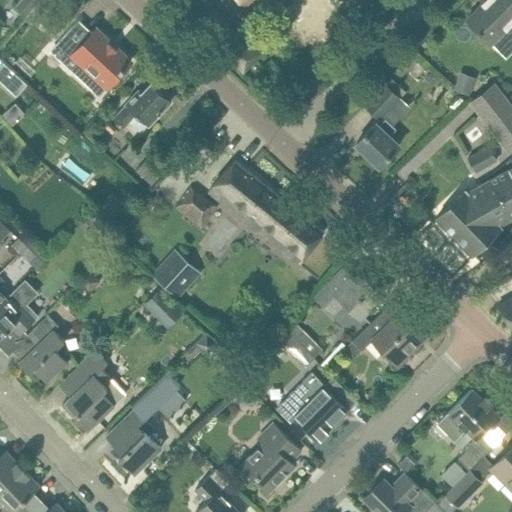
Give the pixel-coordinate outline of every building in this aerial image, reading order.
[(19,0),(15,5),(25,15),(26,15),(39,0),(19,0)] [(511,0),(484,0),(466,19),(490,43),(511,21),(511,0)] [(252,39),(248,44),(212,6),(191,20),(241,73),(264,51),(252,39)] [(77,20),(57,41),(81,63),(74,71),(92,88),(91,89),(98,96),(130,62),(95,29),(91,33),(77,20)] [(0,80),(16,95),(27,84),(2,61),(0,58),(0,80)] [(146,123),(148,125),(171,100),(151,82),(142,92),(138,89),(126,103),(113,117),(123,127),(130,120),(140,130),(146,123)] [(365,104),(380,118),(399,99),(384,85),(365,104)] [(356,143),(380,165),(399,145),(388,135),(395,128),(385,119),(379,126),(375,123),(356,143)] [(507,153),(511,149),(511,121),(494,131),(507,153)] [(489,144),(467,156),(476,172),(498,160),(489,144)] [(161,173),(145,159),(135,170),(151,184),(161,173)] [(324,231),(235,160),(209,192),(298,263),(324,231)] [(511,167),(491,179),(501,198),(511,216),(511,167)] [(481,210),(501,198),(491,179),(468,192),(466,190),(450,203),(436,217),(454,236),(481,210)] [(190,186),(174,206),(201,227),(216,207),(190,186)] [(499,224),(511,216),(501,198),(481,210),(454,236),(472,254),(501,226),(499,224)] [(0,220),(0,235),(2,238),(10,230),(0,220)] [(20,252),(27,246),(18,237),(3,252),(11,260),(20,252)] [(27,246),(20,252),(28,260),(34,254),(27,246)] [(175,297),(199,270),(176,249),(151,276),(175,297)] [(354,276),(343,266),(315,296),(332,313),(343,302),(360,317),(384,292),(360,270),(354,276)] [(159,289),(145,303),(167,326),(182,312),(159,289)] [(510,323),(511,321),(511,296),(497,305),(510,323)] [(17,307),(7,297),(0,303),(0,336),(9,327),(18,336),(38,316),(24,301),(17,307)] [(392,303),(391,302),(345,347),(354,356),(372,339),(397,364),(417,345),(414,343),(423,334),(426,336),(427,336),(401,310),(388,322),(380,314),(392,303)] [(57,325),(47,315),(27,334),(37,344),(19,362),(29,373),(35,368),(46,380),(71,355),(60,343),(63,340),(53,329),(57,325)] [(290,333),(313,357),(321,348),(297,323),(290,333)] [(218,342),(206,330),(182,355),(188,361),(201,348),(207,354),(218,342)] [(313,357),(290,333),(282,343),(306,366),(314,358),(313,357)] [(77,366),(89,378),(62,404),(87,430),(114,404),(102,392),(114,381),(102,368),(108,362),(95,349),(77,366)] [(120,422),(106,435),(114,445),(115,445),(114,445),(121,452),(118,456),(134,473),(148,459),(160,447),(147,434),(154,427),(144,418),(179,385),(166,371),(131,404),(135,408),(120,422)] [(288,419),(292,415),(318,441),(338,420),(327,409),(337,399),(338,400),(339,399),(311,372),(276,407),(288,419)] [(471,388),(436,423),(454,441),(466,429),(477,440),(500,416),(489,406),(493,402),(486,395),(482,398),(471,388)] [(263,443),(241,465),(267,491),(295,464),(291,460),(301,449),(274,422),(258,438),(263,443)] [(511,444),(490,467),(511,489),(511,444)] [(469,452),(460,462),(468,470),(469,469),(480,459),(471,450),(469,452)] [(0,490),(23,468),(6,451),(0,456),(0,490)] [(414,463),(406,455),(398,463),(406,471),(414,463)] [(1,511),(29,511),(39,503),(32,496),(34,491),(40,485),(23,468),(0,490),(0,495),(4,500),(1,511)] [(239,511),(225,497),(235,487),(216,468),(195,488),(206,500),(195,511),(239,511)] [(482,481),(470,470),(437,503),(445,511),(450,511),(457,505),(457,506),(482,481)] [(383,478),(364,498),(377,511),(403,511),(422,511),(434,500),(405,472),(391,486),(383,478)] [(65,511),(56,502),(50,508),(45,510),(39,503),(29,511),(65,511)]
